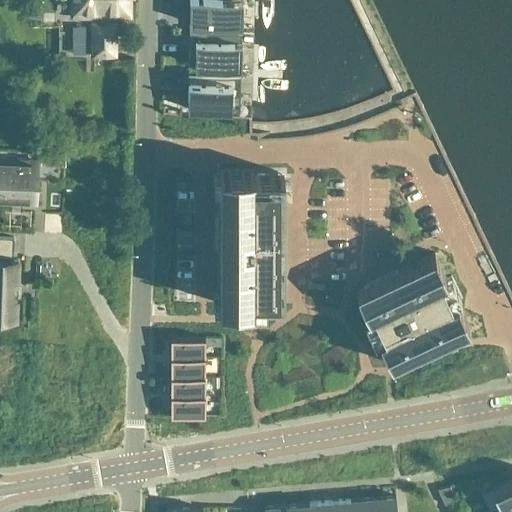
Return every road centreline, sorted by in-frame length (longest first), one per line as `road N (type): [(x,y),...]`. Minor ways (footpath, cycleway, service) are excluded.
road 1 (residential): [(146,156),(402,157),(423,167),(489,299),(511,326)]
road 2 (residential): [(129,468),(511,403)]
road 3 (unclassified): [(129,468),(146,156)]
road 4 (unclassified): [(146,156),(147,0)]
road 5 (residential): [(129,468),(0,491)]
